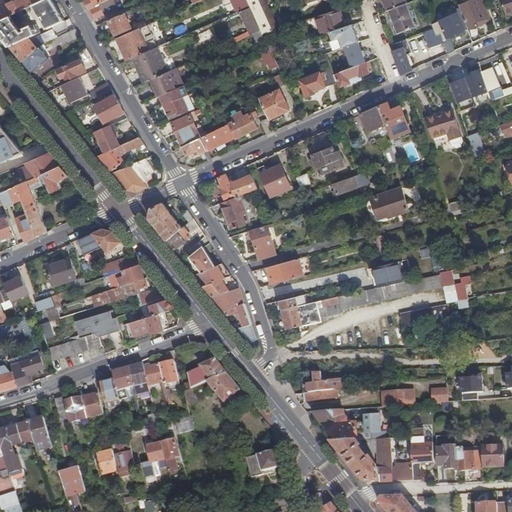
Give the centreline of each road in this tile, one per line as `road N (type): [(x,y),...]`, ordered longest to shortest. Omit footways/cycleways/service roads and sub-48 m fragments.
road 1 (residential): [(181,183),(511,36)]
road 2 (residential): [(209,321),(0,400)]
road 3 (residential): [(181,183),(244,272),(269,345),(248,369)]
road 4 (residential): [(65,0),(181,183)]
road 5 (tertiary): [(118,210),(0,62)]
road 6 (unknown): [(269,345),(440,293)]
road 7 (tertiary): [(209,321),(118,210)]
road 8 (residential): [(0,262),(118,210)]
